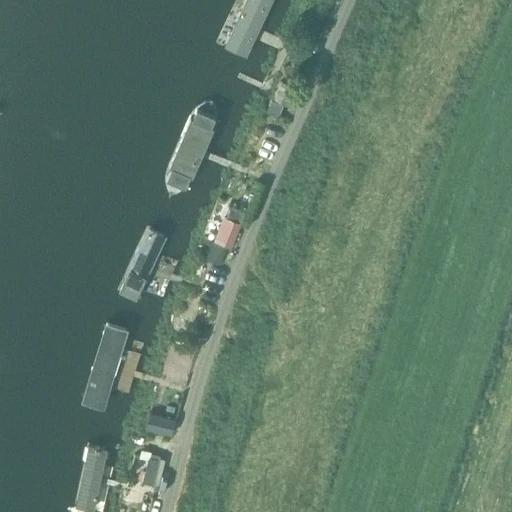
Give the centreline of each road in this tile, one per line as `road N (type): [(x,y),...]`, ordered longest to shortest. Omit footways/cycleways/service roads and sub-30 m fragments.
road 1 (residential): [(164,511),(226,295),(348,0)]
road 2 (track): [(246,244),(258,289),(301,370),(268,511)]
